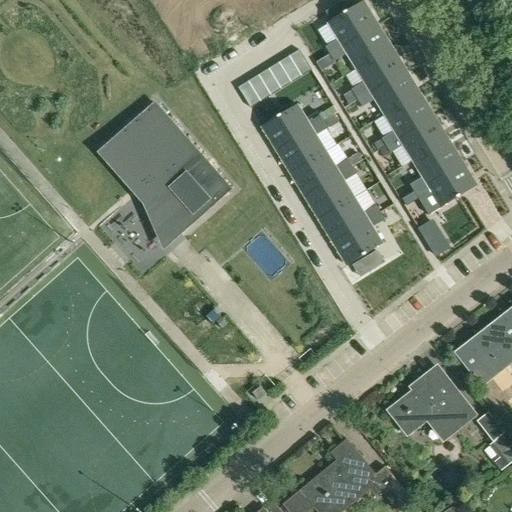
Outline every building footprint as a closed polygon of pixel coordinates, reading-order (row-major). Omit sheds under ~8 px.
[(161,0),(175,22),(180,19),(186,28),(181,31),(192,49),(213,35),(219,44),(241,31),(229,12),(222,17),(212,0),(272,0),(277,8),(290,0),(161,0)] [(338,40),(326,48),(330,55),(379,25),(364,1),(355,7),(351,0),(345,0),(326,12),(331,21),(328,23),(338,40)] [(379,25),(330,55),(335,62),(347,54),(356,68),(392,46),(379,25)] [(365,82),(352,90),(357,99),(406,69),(392,46),(356,68),(365,82)] [(299,51),(289,57),(302,77),(312,71),(299,51)] [(289,57),(279,63),(291,84),(302,77),(289,57)] [(279,63),(269,69),(281,90),(291,84),(279,63)] [(269,69),(259,76),(271,96),(281,90),(269,69)] [(406,69),(357,99),(363,108),(375,100),(385,116),(421,94),(406,69)] [(259,76),(249,82),(261,102),(271,96),(259,76)] [(249,82),(238,88),(251,109),(261,102),(249,82)] [(395,132),(382,139),(387,146),(435,117),(421,94),(385,116),(395,132)] [(149,198),(181,234),(231,189),(155,103),(105,148),(144,192),(147,189),(152,195),(149,198)] [(298,105),(262,127),(276,151),(325,121),(320,114),(308,122),(298,105)] [(435,117),(387,146),(391,153),(403,146),(413,162),(449,140),(435,117)] [(325,121),(276,151),(290,174),(326,152),(317,136),(329,128),(325,121)] [(423,177),(410,185),(415,192),(463,163),(449,140),(413,162),(423,177)] [(326,152),(290,174),(305,197),(353,167),(349,160),(336,168),(326,152)] [(463,163),(415,192),(419,199),(432,192),(442,208),(478,186),(463,163)] [(353,167),(305,197),(319,220),(354,198),(345,182),(357,174),(353,167)] [(354,198),(319,220),(333,243),(381,213),(377,206),(364,214),(354,198)] [(381,213),(333,243),(347,266),(383,244),(373,228),(385,220),(381,213)] [(439,239),(426,246),(432,255),(444,248),(439,239)] [(511,308),(456,352),(482,385),(511,361),(511,308)] [(447,436),(475,414),(438,366),(420,380),(423,384),(390,410),(408,433),(431,416),(447,436)] [(261,387),(253,393),(260,402),(268,395),(261,387)] [(300,490),(283,504),(289,511),(308,511),(314,507),(318,511),(344,511),(370,491),(376,497),(383,491),(399,511),(400,511),(415,500),(406,490),(391,471),(387,467),(377,475),(347,439),(331,452),(337,459),(300,490)]
